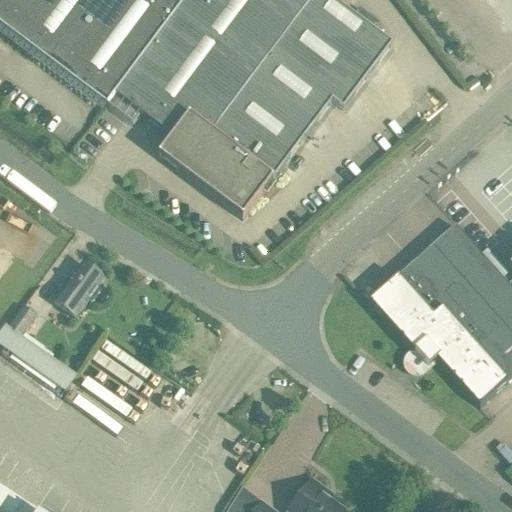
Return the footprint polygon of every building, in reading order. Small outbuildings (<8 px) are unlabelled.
[(0,0),(0,29),(107,109),(115,98),(172,141),(158,159),(242,223),(332,104),(342,113),(391,48),(327,0),(0,0)] [(422,346),(437,363),(479,411),(511,380),(511,292),(455,229),(369,305),(413,354),(422,346)] [(75,321),(88,303),(89,304),(92,303),(99,294),(99,291),(98,290),(103,282),(82,266),(70,282),(68,281),(60,292),(62,294),(54,305),(75,321)] [(21,341),(37,319),(24,310),(8,332),(21,341)] [(15,352),(61,386),(72,371),(27,337),(15,352)] [(341,511),(323,499),(327,494),(312,483),(291,511),(269,511),(262,506),(258,511),(341,511)] [(221,511),(232,511),(243,496),(234,491),(221,511)]
